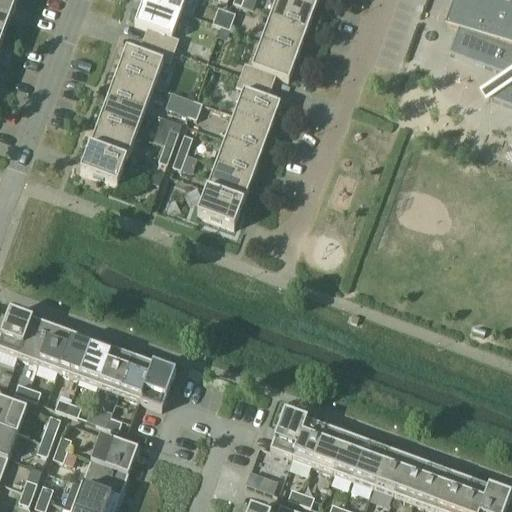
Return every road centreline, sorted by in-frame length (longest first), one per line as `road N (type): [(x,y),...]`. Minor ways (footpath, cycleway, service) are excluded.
road 1 (residential): [(278,282),(383,0)]
road 2 (residential): [(0,216),(78,0)]
